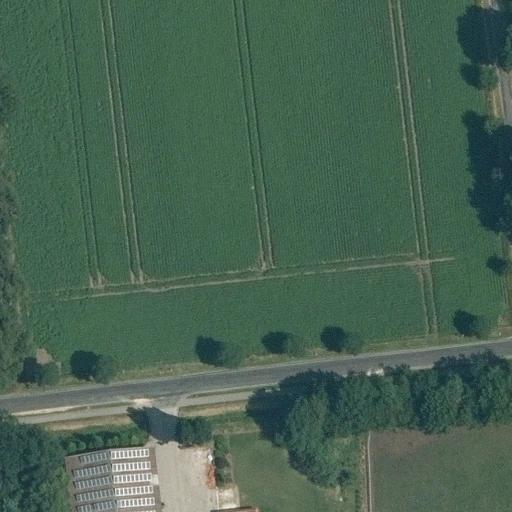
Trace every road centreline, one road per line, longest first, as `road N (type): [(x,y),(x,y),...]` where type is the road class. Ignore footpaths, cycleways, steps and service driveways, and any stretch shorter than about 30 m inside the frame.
road 1 (tertiary): [(511,341),(0,403)]
road 2 (residential): [(500,0),(511,134)]
road 3 (unknown): [(161,383),(182,511)]
